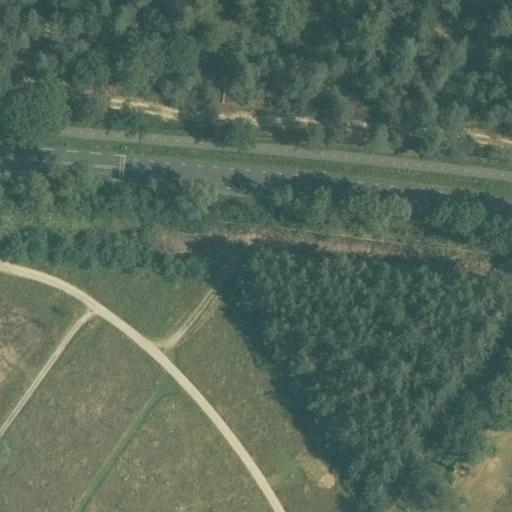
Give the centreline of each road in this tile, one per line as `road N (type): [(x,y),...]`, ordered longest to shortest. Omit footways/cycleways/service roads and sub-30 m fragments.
road 1 (track): [(511,147),(179,109),(0,74)]
road 2 (primary): [(511,214),(0,159)]
road 3 (track): [(156,355),(248,261),(495,295),(511,304)]
road 4 (track): [(92,306),(197,399),(277,511)]
road 5 (track): [(511,351),(394,511)]
road 6 (track): [(0,434),(92,306)]
